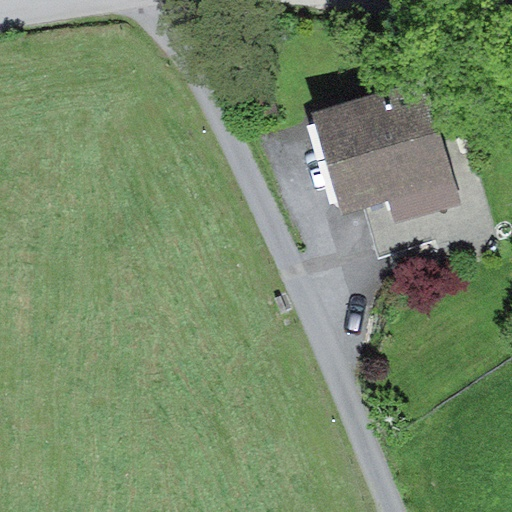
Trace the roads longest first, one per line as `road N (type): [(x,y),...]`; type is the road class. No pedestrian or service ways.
road 1 (track): [(398,511),(271,204),(212,92),(144,0)]
road 2 (unclassified): [(0,15),(144,0)]
